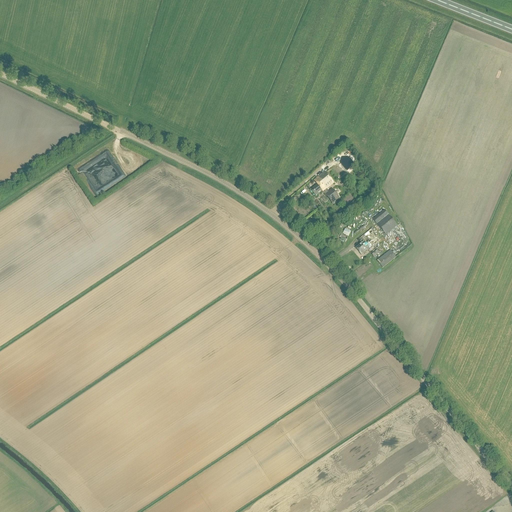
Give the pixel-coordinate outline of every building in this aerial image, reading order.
[(356,161),(350,153),(342,159),(348,167),(356,161)] [(109,169),(108,169),(110,168),(108,164),(102,166),(101,165),(93,169),(96,175),(109,169)] [(325,173),(319,178),(325,185),(324,186),(327,190),(334,184),(325,173)] [(325,185),(319,178),(314,182),(317,186),(310,191),(315,197),(322,192),(325,196),(333,204),(336,202),(329,193),(327,190),(324,186),(325,185)] [(332,190),(329,193),(336,202),(340,199),(332,190)] [(397,226),(384,211),(372,220),(386,236),(397,226)] [(368,251),(380,241),(371,230),(357,242),(360,246),(355,250),(360,256),(366,251),(368,251)] [(372,253),(370,254),(373,258),(381,252),(378,248),(372,252),(372,253)] [(396,258),(390,251),(376,261),(382,269),(396,258)]
